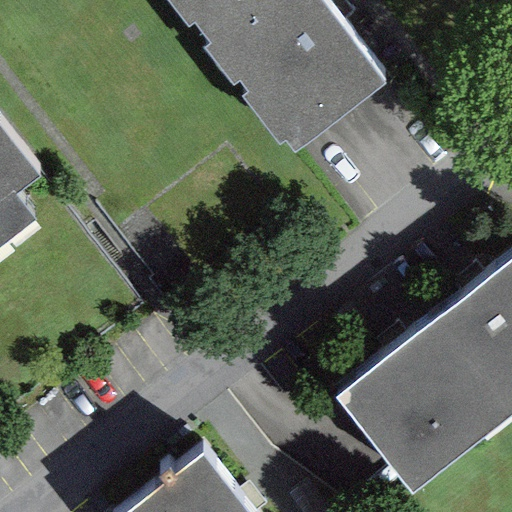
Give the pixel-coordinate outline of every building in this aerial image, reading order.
[(189,0),(203,17),(224,0),(189,0)] [(332,0),(224,0),(203,17),(296,135),(384,66),(338,7),(332,0)] [(0,192),(40,162),(0,110),(0,192)] [(511,246),(487,266),(438,304),(511,399),(511,246)] [(511,399),(438,304),(389,343),(339,381),(414,476),(511,399)] [(114,508),(116,511),(259,511),(249,498),(202,439),(114,508)]
